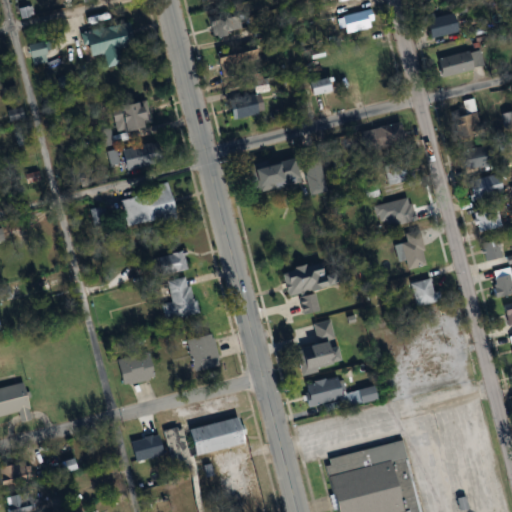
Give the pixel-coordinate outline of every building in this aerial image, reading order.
[(362,10),(336,18),(342,35),(368,26),(362,10)] [(208,37),(237,33),(234,12),(205,16),(208,37)] [(421,19),(425,39),(453,33),(449,13),(421,19)] [(101,57),(132,54),(129,23),(80,27),(83,56),(101,55),(101,57)] [(32,68),(46,59),(37,44),(23,53),(32,68)] [(436,79),(481,67),(476,49),(431,60),(436,79)] [(305,94),(331,94),(331,80),(305,80),(305,94)] [(261,111),(254,92),(221,103),(228,122),(261,111)] [(106,110),(113,134),(147,124),(140,100),(106,110)] [(464,108),(446,113),(453,139),(479,132),(471,100),(462,102),(464,108)] [(7,122),(22,119),(20,108),(5,111),(7,122)] [(511,126),(511,112),(501,112),(501,126),(511,126)] [(402,138),(394,120),(361,135),(369,152),(402,138)] [(110,146),(110,130),(97,130),(97,146),(110,146)] [(121,171),(155,164),(151,143),(105,153),(108,165),(119,163),(121,171)] [(454,152),(459,172),(484,166),(479,145),(454,152)] [(289,157),(242,166),(248,192),(295,183),(289,157)] [(379,165),(385,186),(411,179),(406,158),(379,165)] [(308,195),(325,191),(317,160),(301,165),(308,195)] [(498,195),(497,176),(463,178),(464,197),(498,195)] [(170,216),(162,188),(118,201),(127,230),(170,216)] [(407,197),(382,202),(385,218),(410,213),(407,197)] [(475,233),(500,224),(493,207),(468,216),(475,233)] [(423,265),(417,230),(401,233),(402,243),(393,245),(396,262),(402,261),(403,269),(423,265)] [(477,242),(480,260),(501,257),(498,238),(477,242)] [(181,250),(151,256),(155,276),(185,270),(181,250)] [(320,261),(276,270),(282,295),(326,285),(320,261)] [(492,296),(511,293),(511,267),(488,271),(492,296)] [(193,315),(186,276),(162,281),(166,302),(157,303),(161,321),(193,315)] [(406,283),(412,304),(432,299),(426,278),(406,283)] [(511,304),(501,304),(501,325),(511,325),(511,304)] [(182,339),(188,370),(216,365),(210,333),(182,339)] [(297,373),(333,366),(327,341),(291,349),(297,373)] [(119,386),(151,377),(144,352),(112,360),(119,386)] [(299,382),(301,405),(337,401),(334,378),(299,382)] [(0,414),(14,412),(16,421),(25,419),(18,383),(0,387),(0,414)] [(352,389),(352,400),(370,400),(370,389),(352,389)] [(181,428),(187,455),(238,445),(236,435),(243,434),(241,424),(234,425),(232,418),(181,428)] [(318,459),(330,511),(415,511),(397,440),(318,459)] [(58,473),(69,468),(65,458),(53,463),(58,473)] [(11,511),(22,511),(30,497),(9,487),(0,507),(11,511)]
